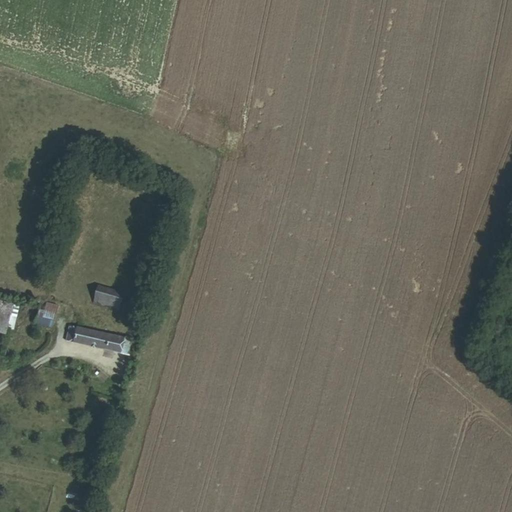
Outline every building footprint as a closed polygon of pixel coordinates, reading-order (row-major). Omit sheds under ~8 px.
[(94,303),(119,311),(124,294),(99,287),(94,303)] [(0,326),(8,328),(14,305),(0,301),(0,326)] [(45,312),(56,315),(58,308),(47,305),(45,312)] [(37,324),(53,329),(56,315),(45,312),(40,311),(37,324)] [(0,334),(6,336),(8,328),(0,326),(0,334)] [(66,342),(132,358),(135,342),(70,327),(66,342)]
